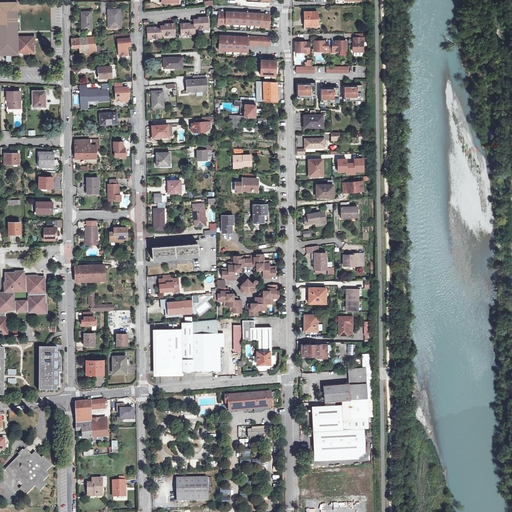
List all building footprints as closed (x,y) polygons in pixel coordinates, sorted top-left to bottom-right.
[(17,2),(0,2),(0,55),(18,55),(18,52),(23,52),(23,51),(29,51),(29,52),(34,52),(33,37),(18,37),(17,2)] [(109,28),(121,27),(120,9),(108,10),(109,28)] [(270,14),(219,11),(219,16),(218,23),(222,23),(222,25),(226,25),(226,23),(262,25),(262,27),(266,27),(266,25),(270,26),(270,14)] [(82,31),(92,31),(92,12),(82,12),(82,31)] [(305,26),(317,26),(317,12),(305,12),(305,26)] [(194,20),(194,25),(190,25),(188,25),(188,23),(181,24),(182,36),(187,34),(195,33),(195,28),(203,28),(208,30),(208,17),(200,17),(200,19),(194,20)] [(161,26),(161,28),(157,29),(154,29),(154,27),(148,27),(148,40),(154,37),(162,37),(161,35),(169,34),(175,37),(174,23),(168,24),(168,25),(161,26)] [(130,32),(115,34),(116,39),(118,39),(119,55),(128,55),(127,46),(131,46),(130,32)] [(249,37),(220,36),(219,49),(248,51),(248,44),(249,37)] [(259,37),(251,36),(251,44),(267,45),(268,37),(259,37)] [(73,48),(80,47),(85,47),(96,46),(96,45),(97,45),(98,45),(98,42),(96,42),(95,37),(73,39),(73,48)] [(356,41),(353,41),(353,52),(364,52),(364,41),(365,41),(365,38),(356,38),(356,41)] [(336,43),(332,43),(332,46),(330,46),(330,53),(336,53),(336,51),(347,51),(346,40),(336,41),(336,43)] [(328,46),(328,43),(324,43),(324,41),(314,41),(314,51),(324,51),(324,53),(330,53),(330,46),(328,46)] [(296,52),(306,52),(306,54),(310,54),(310,45),(306,44),(306,42),(296,42),(296,52)] [(164,68),(183,68),(182,58),(164,58),(164,68)] [(260,75),(278,76),(279,67),(276,67),(276,61),(261,60),(260,75)] [(100,67),(100,74),(100,78),(112,78),(111,66),(100,67)] [(188,92),(207,90),(206,79),(187,81),(188,92)] [(277,82),(257,81),(257,101),(277,102),(277,92),(277,82)] [(316,83),(297,83),(297,98),(316,98),(316,83)] [(363,85),(344,85),(344,101),(363,101),(363,85)] [(339,88),(320,88),(320,102),(339,102),(339,88)] [(81,90),(81,102),(88,102),(88,101),(99,100),(99,101),(109,101),(108,90),(95,90),(95,89),(81,90)] [(33,107),(46,106),(45,91),(33,91),(33,107)] [(153,108),(164,108),(164,91),(152,91),(153,108)] [(8,101),(9,100),(9,108),(21,108),(21,92),(8,92),(8,101)] [(244,116),(244,122),(248,122),(248,121),(255,122),(256,101),(241,100),(235,100),(235,105),(245,106),(245,116),(244,116)] [(101,125),(117,124),(117,113),(100,114),(101,125)] [(244,116),(233,115),(232,122),(235,122),(235,123),(244,123),(244,122),(244,116)] [(304,127),(323,126),(323,115),(304,115),(304,127)] [(215,122),(215,120),(215,116),(202,117),(202,122),(191,123),(191,130),(193,132),(204,132),(204,129),(210,128),(210,124),(212,124),(212,122),(215,122)] [(153,138),(169,137),(168,125),(152,126),(153,138)] [(320,140),(320,138),(305,139),(305,148),(325,148),(324,140),(320,140)] [(96,148),(99,148),(99,140),(91,140),(92,146),(90,146),(90,140),(75,141),(75,159),(96,159),(96,148)] [(114,149),(115,149),(115,157),(125,157),(125,148),(123,148),(123,144),(114,144),(114,149)] [(198,161),(208,160),(208,156),(213,156),(213,146),(198,147),(198,161)] [(39,166),(46,166),(53,166),(53,152),(40,152),(39,166)] [(19,154),(10,154),(10,153),(5,153),(4,164),(19,164),(19,154)] [(157,166),(170,166),(170,153),(156,153),(157,166)] [(243,155),(236,155),(234,156),(234,161),(235,161),(235,166),(244,166),(252,166),(252,155),(243,155)] [(346,158),(336,159),(337,173),(346,172),(346,175),(355,175),(355,172),(364,172),(364,158),(352,158),(352,162),(346,162),(346,158)] [(309,160),(309,173),(314,173),(314,176),(323,176),(323,159),(309,160)] [(39,177),(39,187),(47,187),(53,187),(53,177),(39,177)] [(89,187),(89,194),(98,194),(98,177),(87,177),(87,187),(89,187)] [(255,179),(243,178),(243,182),(236,182),(235,192),(243,192),(243,190),(253,191),(253,190),(257,191),(258,179),(255,179)] [(168,186),(169,186),(169,193),(181,193),(181,181),(168,181),(168,186)] [(363,181),(343,183),(344,193),(357,192),(358,190),(363,190),(363,181)] [(118,191),(119,191),(119,183),(108,183),(108,195),(110,195),(110,201),(121,200),(121,194),(119,195),(118,195),(118,191)] [(317,197),(333,197),(333,185),(317,185),(317,197)] [(161,192),(153,193),(153,202),(166,201),(166,195),(161,195),(161,192)] [(36,213),(53,213),(53,202),(37,202),(36,213)] [(195,226),(206,225),(204,204),(193,205),(195,226)] [(254,222),(263,222),(263,214),(268,214),(268,205),(254,205),(254,222)] [(341,216),(351,216),(352,216),(353,216),(353,218),(358,217),(358,206),(341,207),(341,216)] [(154,227),(156,227),(156,230),(165,230),(165,226),(164,226),(163,218),(164,218),(164,209),(154,209),(154,227)] [(308,217),(304,218),(305,225),(316,223),(317,226),(327,224),(325,211),(307,214),(308,217)] [(222,233),(231,233),(231,225),(234,224),(234,216),(222,216),(222,233)] [(9,234),(17,234),(18,234),(21,234),(21,222),(9,222),(9,234)] [(44,240),(58,240),(58,233),(55,233),(55,228),(44,228),(44,240)] [(115,228),(115,232),(110,232),(111,238),(116,241),(123,241),(123,239),(127,239),(126,228),(115,228)] [(98,230),(88,230),(87,230),(88,248),(99,248),(98,230)] [(153,259),(199,256),(198,244),(152,247),(153,259)] [(315,260),(314,260),(314,265),(314,270),(315,270),(315,273),(322,273),(322,270),(326,270),(326,253),(315,253),(315,260)] [(238,276),(238,273),(238,265),(241,265),(241,267),(244,267),(244,266),(254,266),(254,265),(257,265),(259,265),(259,271),(259,274),(263,274),(263,277),(269,277),(269,276),(275,276),(275,266),(269,266),(269,260),(263,260),(263,254),(256,254),(256,257),(253,257),(253,259),(241,259),(241,255),(234,256),(233,262),(228,262),(228,268),(222,268),(222,277),(228,278),(228,279),(235,279),(235,276),(238,276)] [(344,266),(354,266),(354,264),(359,264),(359,254),(355,254),(355,256),(351,256),(344,255),(344,266)] [(103,263),(73,264),(73,283),(105,281),(104,273),(103,263)] [(15,273),(6,273),(6,281),(5,283),(5,293),(0,293),(0,311),(6,312),(7,310),(17,310),(17,312),(30,311),(30,312),(37,312),(38,313),(47,313),(47,305),(46,303),(45,278),(38,278),(37,276),(28,276),(28,277),(25,277),(22,275),(23,273),(22,272),(16,272),(15,273)] [(159,292),(172,291),(172,293),(179,292),(178,277),(173,278),(172,274),(162,275),(162,278),(158,278),(159,292)] [(242,287),(240,290),(245,295),(247,292),(249,294),(254,288),(253,287),(254,286),(247,279),(241,286),(242,287)] [(238,297),(235,297),(227,297),(227,294),(229,294),(229,291),(228,291),(228,288),(225,288),(225,280),(217,280),(217,288),(221,287),(221,294),(217,294),(218,301),(225,301),(225,307),(231,307),(231,313),(241,313),(241,300),(238,300),(238,297)] [(254,315),(257,315),(257,310),(267,310),(267,303),(273,303),(273,298),(279,298),(279,284),(269,285),(268,288),(268,291),(270,291),(270,293),(261,293),(259,293),(259,297),(256,297),(255,303),(248,303),(247,311),(249,311),(249,315),(254,315)] [(309,288),(309,298),(316,298),(316,303),(326,304),(326,288),(309,288)] [(359,312),(359,307),(359,289),(346,289),(346,312),(359,312)] [(192,300),(167,302),(168,315),(182,314),(193,313),(192,300)] [(80,326),(96,326),(96,315),(90,315),(90,312),(82,312),(82,319),(80,319),(80,326)] [(304,331),(318,331),(317,330),(322,330),(322,324),(317,324),(317,315),(304,315),(304,331)] [(353,316),(339,316),(339,335),(349,335),(349,324),(353,324),(353,316)] [(193,372),(192,322),(192,320),(185,321),(185,323),(182,323),(182,327),(182,329),(154,329),(155,374),(183,373),(183,372),(193,372)] [(218,338),(218,333),(218,320),(192,322),(193,372),(214,371),(218,371),(218,338)] [(254,321),(244,321),(244,340),(258,340),(258,352),(270,351),(272,351),(271,327),(255,328),(254,321)] [(85,346),(95,346),(95,334),(84,334),(85,346)] [(117,345),(127,345),(127,334),(117,335),(117,345)] [(321,355),(321,358),(328,358),(328,345),(302,344),(302,355),(317,355),(321,355)] [(57,349),(39,349),(39,391),(57,391),(57,388),(61,388),(61,359),(59,359),(59,354),(57,354),(57,349)] [(270,364),(270,351),(258,352),(257,352),(257,364),(270,364)] [(113,374),(126,373),(126,357),(113,357),(113,374)] [(87,374),(103,374),(103,361),(87,361),(87,374)] [(312,406),(312,409),(313,431),(365,427),(370,426),(369,416),(369,407),(368,404),(368,398),(368,397),(367,385),(366,378),(365,368),(362,368),(349,369),(348,369),(348,380),(349,382),(347,382),(346,383),(346,385),(324,387),(325,402),(342,400),(342,405),(312,406)] [(226,403),(229,403),(229,409),(232,411),(270,408),(272,406),(272,399),(274,399),(276,396),(275,392),(271,393),(271,392),(225,395),(226,403)] [(105,400),(91,401),(92,409),(105,408),(105,400)] [(77,417),(89,416),(89,401),(77,403),(76,404),(77,417)] [(119,408),(119,412),(119,419),(134,419),(134,408),(124,408),(119,408)] [(89,416),(77,417),(77,428),(83,428),(92,427),(92,420),(90,420),(89,416)] [(92,427),(93,438),(108,436),(107,418),(92,420),(92,427)] [(83,428),(83,439),(93,438),(92,427),(83,428)] [(313,431),(313,433),(315,459),(359,457),(359,452),(366,452),(365,428),(365,427),(313,431)] [(18,483),(20,481),(24,485),(20,489),(27,495),(35,486),(41,491),(47,484),(44,481),(50,475),(47,471),(53,465),(44,456),(42,457),(36,451),(32,455),(26,449),(24,450),(22,447),(17,452),(20,455),(5,470),(18,483)] [(242,457),(250,457),(250,449),(241,449),(242,457)] [(312,475),(313,489),(342,487),(341,474),(312,475)] [(177,501),(209,500),(209,477),(177,478),(177,501)] [(93,484),(89,484),(89,494),(96,494),(96,496),(102,496),(102,480),(93,480),(93,484)] [(113,481),(114,496),(126,496),(125,480),(113,481)] [(220,494),(230,494),(230,485),(220,485),(220,494)] [(329,511),(344,511),(344,500),(328,500),(329,511)]
